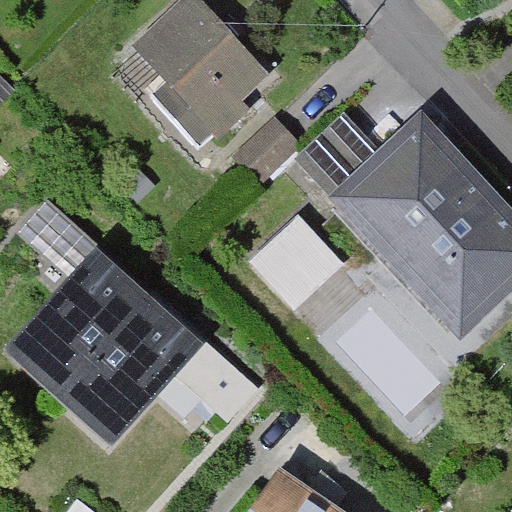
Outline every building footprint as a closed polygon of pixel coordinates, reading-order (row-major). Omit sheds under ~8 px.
[(264,84),(189,3),(132,56),(164,91),(148,106),(198,159),(242,118),(235,110),(264,84)] [(18,93),(0,77),(0,76),(0,112),(18,93)] [(302,151),(277,125),(235,164),(248,177),(260,190),(302,151)] [(511,286),(511,244),(417,143),(343,213),(459,336),(511,286)] [(155,192),(140,178),(125,192),(140,207),(155,192)] [(3,364),(55,410),(154,302),(48,208),(17,243),(69,290),(3,364)] [(297,216),(251,266),(301,311),(347,261),(297,216)] [(261,398),(154,302),(55,410),(106,456),(172,382),(229,434),(261,398)] [(310,511),(276,489),(261,511),(310,511)] [(89,511),(77,502),(69,511),(89,511)]
